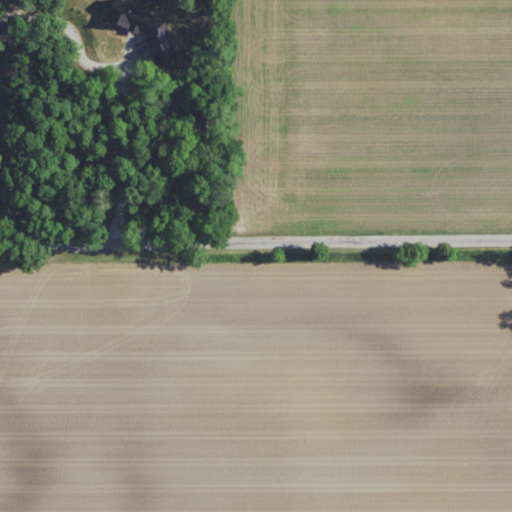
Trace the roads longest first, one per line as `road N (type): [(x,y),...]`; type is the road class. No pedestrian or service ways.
road 1 (residential): [(71,245),(511,241)]
road 2 (residential): [(71,245),(12,200),(2,159),(2,0)]
